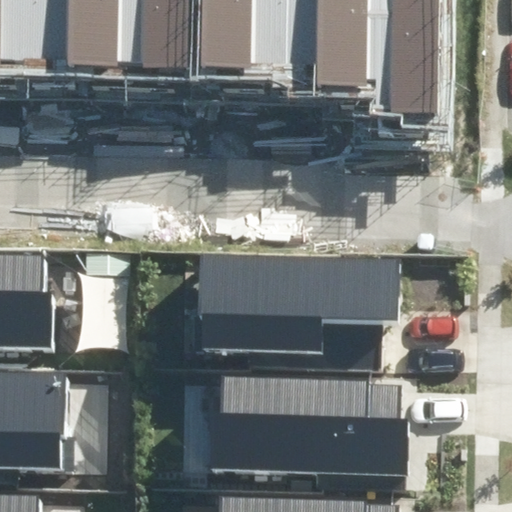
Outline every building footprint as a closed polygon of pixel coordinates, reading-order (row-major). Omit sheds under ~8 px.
[(0,0),(0,75),(270,83),(270,88),(285,89),(285,100),(367,102),(367,115),(402,116),(401,127),(450,128),(453,0),(0,0)] [(0,340),(56,341),(57,258),(0,256),(0,340)] [(206,265),(206,355),(334,355),(334,322),(405,322),(405,265),(206,265)] [(72,379),(0,377),(0,471),(70,474),(72,379)] [(219,411),(217,470),(412,476),(414,424),(369,423),(370,381),(233,377),(232,411),(219,411)] [(370,511),(371,487),(234,483),(232,511),(370,511)] [(0,511),(51,511),(52,504),(0,503),(0,511)]
